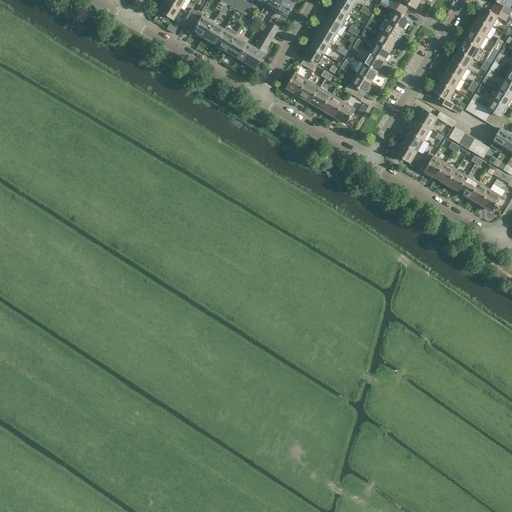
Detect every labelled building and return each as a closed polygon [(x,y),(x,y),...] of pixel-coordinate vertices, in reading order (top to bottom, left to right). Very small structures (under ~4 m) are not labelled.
[(180,8),(166,0),(165,0),(158,11),(173,20),(180,8)] [(234,0),(231,7),(235,9),(240,0),(234,0)] [(244,0),(240,0),(235,9),(240,12),(246,1),(244,0)] [(267,0),(265,4),(276,10),(281,0),(267,0)] [(287,0),(281,0),(276,10),(286,16),(293,3),(287,0)] [(339,0),(336,6),(349,14),(355,4),(347,0),(339,0)] [(389,21),(404,29),(408,23),(410,24),(412,20),(410,19),(405,15),(408,10),(391,0),(388,6),(395,11),(389,21)] [(391,0),(408,10),(411,5),(417,8),(421,1),(422,2),(423,0),(391,0)] [(494,6),(509,15),(511,10),(511,8),(505,5),(508,0),(496,0),(497,1),(494,6)] [(246,1),(240,12),(245,15),(252,4),(246,1)] [(349,14),(336,6),(330,16),(343,24),(349,14)] [(509,15),(494,6),(491,11),(485,7),(478,18),(492,27),(498,17),(506,21),(509,15)] [(204,38),(213,23),(201,16),(203,14),(197,10),(196,12),(194,16),(187,27),(193,30),(192,31),(204,38)] [(187,27),(194,16),(189,13),(183,24),(187,27)] [(242,24),(246,18),(241,15),(238,21),(242,24)] [(343,24),(330,16),(324,26),(337,34),(343,24)] [(492,27),(478,18),(474,24),(473,23),(471,27),(472,28),(486,37),(492,27)] [(264,28),(265,28),(275,35),(279,28),(268,21),(264,28)] [(383,31),(398,40),(402,33),(403,34),(405,31),(404,30),(404,29),(389,21),(383,31)] [(213,23),(204,38),(215,45),(224,30),(224,29),(213,23)] [(226,52),(235,36),(237,33),(226,26),(224,29),(224,30),(215,45),(226,52)] [(318,36),(331,44),(337,34),(324,26),(318,36)] [(246,43),(237,58),(254,69),(275,35),(265,28),(264,28),(260,35),(261,36),(254,48),(246,43)] [(486,37),(472,28),(470,32),(468,31),(466,34),(468,35),(465,39),(480,48),(486,37)] [(377,42),(391,50),(395,44),(397,45),(399,41),(398,40),(383,31),(377,42)] [(237,58),(246,43),(235,36),(226,52),(237,58)] [(312,46),(325,54),(331,44),(318,36),(312,46)] [(480,48),(465,39),(462,46),(460,45),(458,48),(460,49),(459,49),(474,58),(480,48)] [(371,52),(385,61),(389,54),(391,55),(393,51),(391,51),(391,50),(377,42),(371,52)] [(319,64),(325,54),(312,46),(306,57),(319,64)] [(474,58),(459,49),(453,60),(467,69),(474,58)] [(385,61),(371,52),(364,63),(379,71),(383,65),(384,65),(386,62),(385,61)] [(301,64),(311,69),(314,71),(317,66),(305,58),(301,64)] [(447,70),(461,79),(467,69),(453,60),(447,70)] [(358,73),(373,82),(377,75),(378,76),(380,72),(379,71),(364,63),(358,73)] [(333,65),(329,70),(335,74),(338,68),(333,65)] [(461,79),(447,70),(443,77),(441,76),(439,79),(441,80),(441,81),(455,89),(461,79)] [(299,95),(308,80),(296,73),(287,88),(299,95)] [(352,84),(366,92),(370,85),(372,86),(374,83),(372,82),(373,82),(358,73),(352,84)] [(500,88),(511,95),(511,81),(506,78),(500,88)] [(308,80),(299,95),(311,103),(320,87),(308,80)] [(460,114),(464,108),(449,100),(455,89),(441,81),(436,87),(435,87),(433,90),(435,91),(434,91),(438,94),(435,100),(460,114)] [(320,87),(311,103),(323,110),(332,94),(320,87)] [(353,87),(349,92),(362,100),(365,94),(353,87)] [(494,98),(507,106),(511,97),(511,95),(500,88),(494,98)] [(332,94),(323,110),(335,117),(344,101),(332,94)] [(475,94),(472,99),(477,102),(478,102),(481,97),(475,94)] [(497,114),(501,116),(507,106),(494,98),(488,108),(492,111),(497,114)] [(466,110),(471,113),(477,102),(472,99),(466,110)] [(344,101),(335,117),(347,124),(356,109),(344,101)] [(482,105),(478,102),(477,102),(471,113),(476,116),(482,105)] [(482,105),(476,116),(481,118),(487,108),(482,105)] [(485,121),(492,111),(488,108),(487,108),(481,118),(485,121)] [(417,120),(431,129),(437,118),(453,127),(456,121),(440,112),(437,117),(424,109),(417,120)] [(497,114),(492,111),(485,121),(490,124),(497,114)] [(501,116),(497,114),(490,124),(495,127),(502,117),(501,116)] [(502,117),(495,127),(500,130),(501,128),(506,120),(502,117)] [(410,132),(424,140),(431,129),(417,120),(416,121),(415,120),(413,123),(414,124),(410,132)] [(454,141),(461,130),(455,127),(449,137),(454,141)] [(504,147),(511,134),(501,128),(500,130),(494,141),(504,147)] [(459,143),(465,133),(461,130),(454,141),(459,143)] [(403,143),(418,151),(424,140),(410,132),(403,143)] [(464,147),(471,136),(465,133),(459,143),(464,147)] [(469,150),(476,139),(471,136),(464,147),(469,150)] [(474,152),(480,142),(476,139),(469,150),(474,152)] [(480,142),(474,152),(479,155),(485,144),(480,142)] [(418,151),(403,143),(397,154),(411,163),(418,151)] [(483,158),(490,148),(485,144),(479,155),(483,158)] [(432,160),(426,170),(425,171),(437,178),(446,162),(435,156),(432,160)] [(432,160),(427,157),(420,167),(426,170),(432,160)] [(446,162),(437,178),(448,185),(457,169),(446,162)] [(503,170),(511,175),(511,167),(507,165),(503,170)] [(459,191),(468,176),(457,169),(448,185),(459,191)] [(511,177),(501,171),(498,177),(509,184),(511,179),(511,177)] [(468,176),(459,191),(470,198),(480,182),(468,176)] [(480,182),(470,198),(481,204),(490,189),(480,182)] [(490,189),(481,204),(493,211),(502,196),(490,189)]
